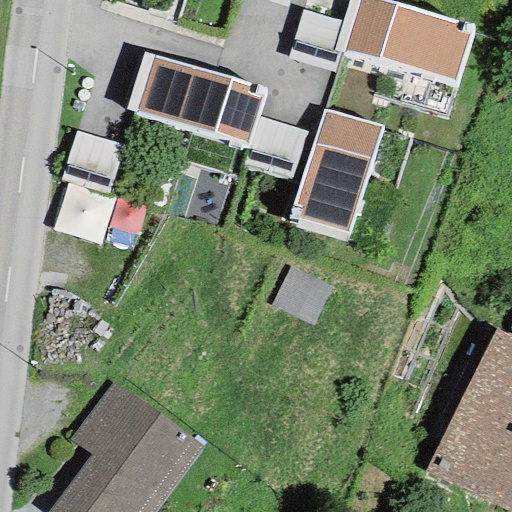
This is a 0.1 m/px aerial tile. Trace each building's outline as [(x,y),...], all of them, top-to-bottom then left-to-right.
[(472,27),(380,0),(346,0),(340,23),(332,51),(338,53),(455,86),(472,27)] [(338,53),(332,51),(340,23),(300,10),(292,38),(287,53),(333,68),(338,53)] [(264,89),(142,53),(126,108),(248,144),(256,118),(264,89)] [(380,126),(321,109),(292,206),(300,209),(297,219),(347,234),(380,126)] [(305,133),(256,118),(248,144),(243,163),(291,177),(305,133)] [(122,147),(75,132),(59,180),(106,196),(122,147)] [(330,288),(289,268),(270,307),(310,328),(330,288)] [(511,511),(511,338),(494,330),(424,471),(507,511),(511,511)] [(153,511),(201,449),(112,382),(69,439),(91,455),(48,511),(153,511)]
